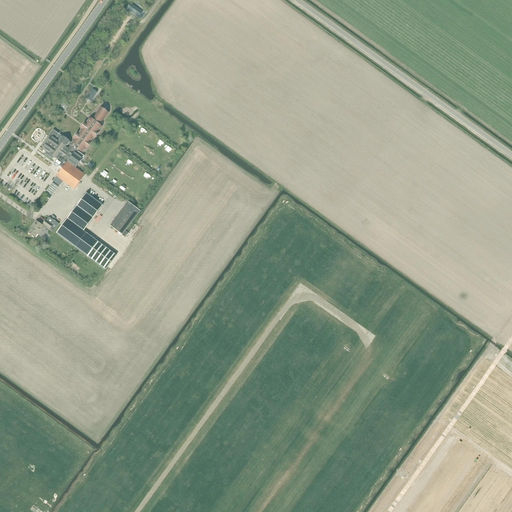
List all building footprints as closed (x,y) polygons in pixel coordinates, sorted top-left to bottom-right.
[(90,93),(85,101),(90,104),(95,96),(90,93)] [(49,137),(43,145),(44,147),(43,149),(57,159),(55,162),(56,163),(54,165),(57,167),(59,165),(63,168),(67,162),(75,168),(84,156),(78,152),(79,150),(83,153),(86,149),(91,142),(93,139),(94,139),(99,132),(98,132),(102,127),(99,125),(108,113),(101,108),(92,120),(90,118),(86,123),(86,122),(81,130),(79,133),(78,133),(73,140),(74,140),(72,143),(54,130),(49,137)] [(85,175),(75,168),(67,162),(63,168),(53,181),(59,186),(63,181),(74,189),(85,175)] [(67,219),(56,233),(85,255),(96,241),(83,231),(93,218),(103,205),(86,193),(76,206),(67,219)] [(128,201),(111,226),(123,235),(140,210),(128,201)] [(37,222),(28,233),(35,238),(37,234),(40,235),(46,226),(54,231),(59,224),(50,218),(49,218),(47,221),(46,220),(42,226),(37,222)] [(116,256),(96,241),(85,255),(106,270),(116,256)]
